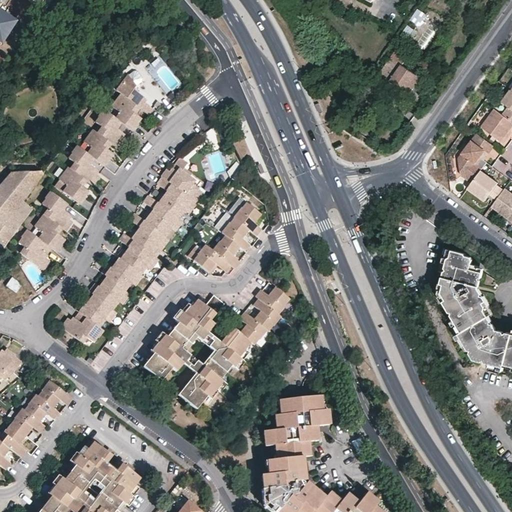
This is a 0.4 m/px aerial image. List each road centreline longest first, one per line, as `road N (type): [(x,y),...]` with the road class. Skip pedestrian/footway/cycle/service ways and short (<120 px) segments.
road 1 (primary): [(497,511),(420,384),(336,186)]
road 2 (primary): [(314,195),(398,393),(473,511)]
road 3 (residential): [(19,325),(67,281),(154,148),(231,77)]
road 4 (residential): [(294,239),(358,411),(420,511)]
road 5 (residential): [(294,239),(270,249),(232,287),(177,288),(100,385)]
road 6 (primary): [(220,0),(250,47),(314,195)]
road 7 (primary): [(336,186),(280,53),(248,0)]
road 8 (residential): [(511,16),(400,171)]
road 9 (residential): [(100,385),(197,456),(229,502)]
road 10 (residential): [(231,77),(294,239)]
road 11 (residential): [(400,171),(511,253)]
road 12 (residential): [(82,408),(21,485),(0,492)]
